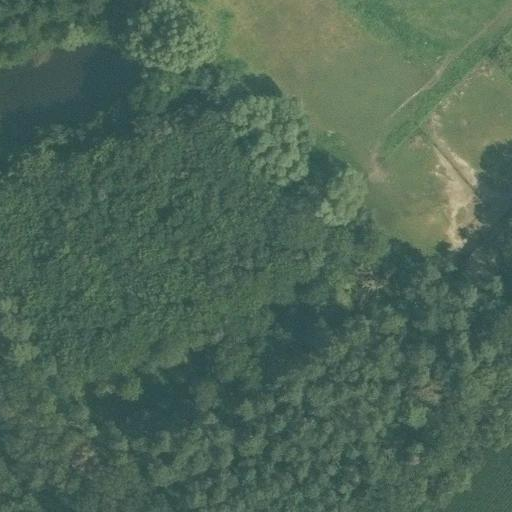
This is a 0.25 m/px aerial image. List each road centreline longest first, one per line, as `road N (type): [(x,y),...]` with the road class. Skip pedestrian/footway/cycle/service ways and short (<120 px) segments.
road 1 (unclassified): [(123,511),(0,380)]
road 2 (unclassified): [(405,511),(511,382)]
